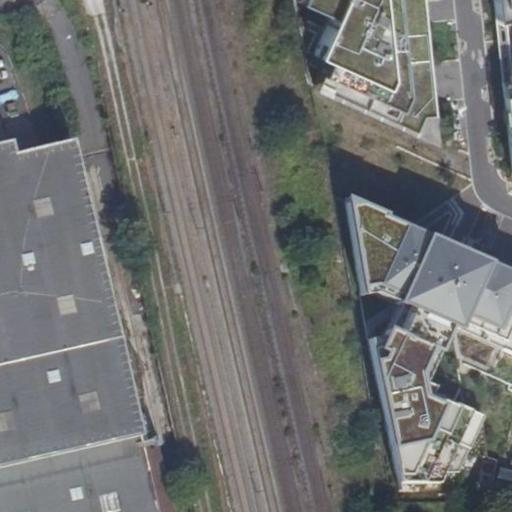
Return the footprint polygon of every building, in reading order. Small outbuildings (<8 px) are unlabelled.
[(418,0),(299,0),(297,7),(331,22),(311,66),(323,72),(310,94),(434,151),(418,0)] [(511,0),(493,0),(495,22),(506,18),(511,16),(511,0)] [(495,22),(503,97),(511,96),(509,77),(511,77),(506,18),(495,22)] [(511,77),(509,77),(511,96),(503,97),(511,175),(511,77)] [(0,158),(14,156),(11,143),(0,145),(0,158)] [(149,511),(135,445),(114,348),(109,323),(77,178),(69,143),(14,156),(0,158),(0,511),(149,511)] [(511,275),(345,201),(360,295),(369,292),(388,300),(393,335),(368,341),(398,484),(438,483),(443,473),(457,472),(481,419),(419,391),(446,326),(511,355),(511,275)] [(159,511),(154,485),(146,452),(129,376),(117,321),(111,322),(109,323),(114,348),(135,445),(149,511),(159,511)]
